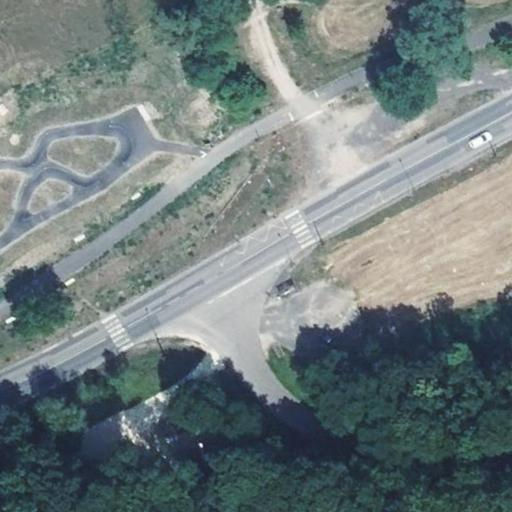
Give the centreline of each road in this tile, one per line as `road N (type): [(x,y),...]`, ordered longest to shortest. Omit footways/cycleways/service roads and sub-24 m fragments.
road 1 (residential): [(211,275),(275,391),(332,435),(371,449),(511,459)]
road 2 (secondary): [(211,275),(511,113)]
road 3 (secondary): [(0,386),(211,275)]
